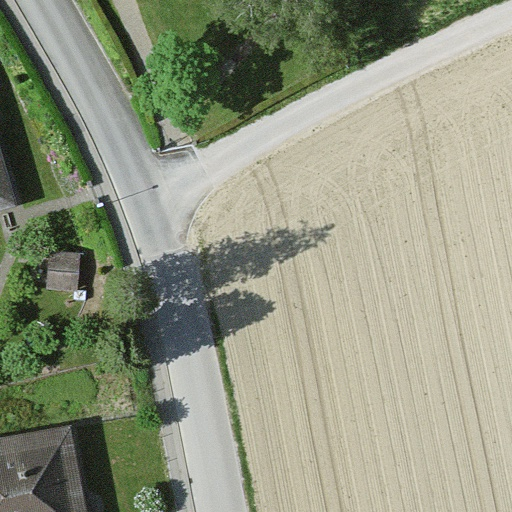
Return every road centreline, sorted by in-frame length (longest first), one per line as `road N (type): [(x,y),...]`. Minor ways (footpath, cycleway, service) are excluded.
road 1 (unclassified): [(219,511),(157,200),(44,0)]
road 2 (track): [(157,200),(390,72),(511,26)]
road 3 (track): [(186,181),(180,148),(117,0)]
